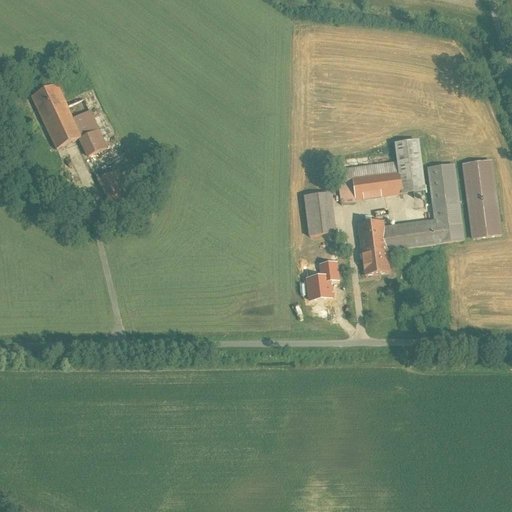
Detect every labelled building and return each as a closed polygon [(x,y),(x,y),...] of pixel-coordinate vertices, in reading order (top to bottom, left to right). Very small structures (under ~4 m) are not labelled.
[(70,112),(68,108),(58,86),(31,98),(44,124),(70,112)] [(70,112),(44,124),(57,151),(80,140),(89,157),(106,150),(84,101),(68,108),(70,112)] [(396,145),(398,163),(402,195),(424,192),(421,166),(418,142),(396,145)] [(27,158),(17,163),(30,191),(41,185),(27,158)] [(491,162),(463,166),(473,240),(501,237),(491,162)] [(398,163),(351,170),(356,201),(402,195),(398,163)] [(386,249),(387,251),(463,241),(453,166),(429,170),(435,222),(384,229),(383,223),(358,226),(362,252),(386,249)] [(337,171),(341,206),(356,204),(356,201),(351,170),(337,171)] [(134,210),(117,173),(95,183),(112,220),(134,210)] [(335,235),(330,195),(305,198),(310,238),(335,235)] [(386,249),(362,252),(365,277),(390,274),(387,251),(386,249)]
